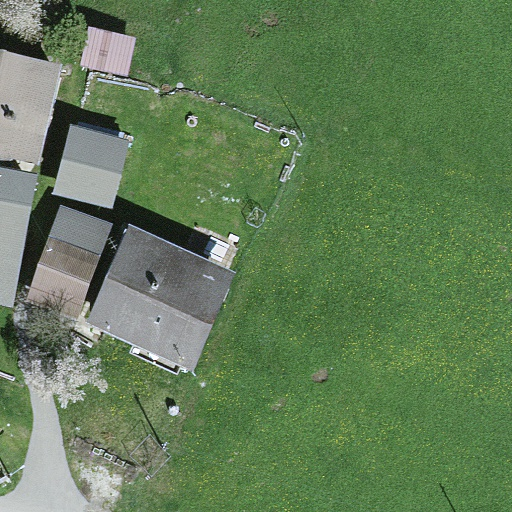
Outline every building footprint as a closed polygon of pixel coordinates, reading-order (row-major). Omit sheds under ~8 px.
[(61,65),(0,51),(0,158),(39,167),(61,65)] [(129,140),(71,125),(54,192),(112,207),(129,140)] [(37,175),(0,168),(0,303),(11,306),(37,175)] [(111,224),(61,206),(26,300),(75,318),(111,224)] [(231,273),(130,226),(86,321),(187,368),(231,273)]
